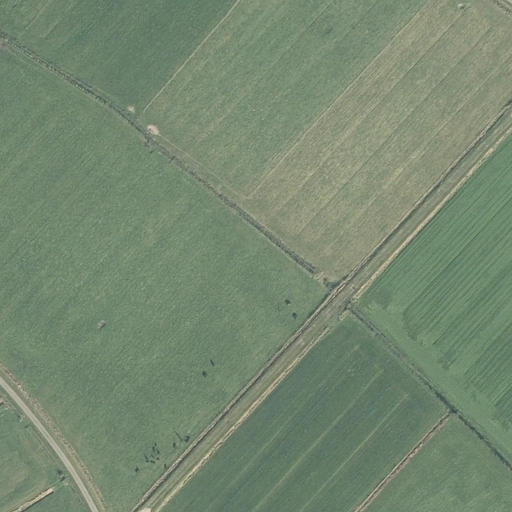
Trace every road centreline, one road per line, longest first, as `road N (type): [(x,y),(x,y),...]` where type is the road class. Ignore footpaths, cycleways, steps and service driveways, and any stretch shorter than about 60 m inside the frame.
road 1 (track): [(146,511),(511,118)]
road 2 (unclassified): [(94,511),(56,448),(0,381)]
road 3 (track): [(31,417),(19,427),(56,479),(7,511)]
